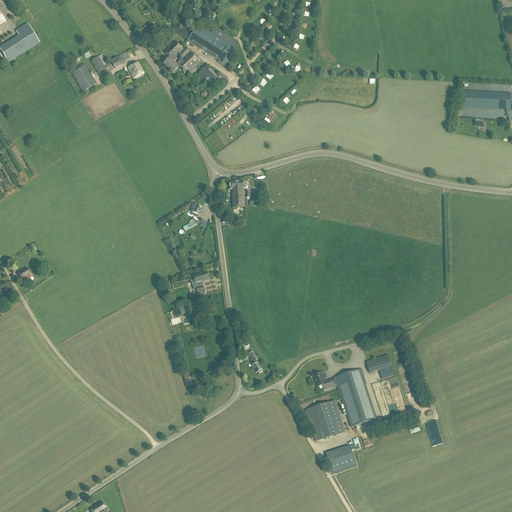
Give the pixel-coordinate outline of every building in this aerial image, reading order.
[(0,48),(0,49),(8,63),(40,43),(28,24),(0,41),(3,46),(0,48)] [(175,26),(172,31),(181,37),(184,32),(175,26)] [(200,32),(195,29),(188,41),(204,50),(220,60),(218,62),(225,66),(234,52),(232,51),(237,44),(231,41),(230,37),(215,28),(211,34),(202,28),(200,32)] [(163,64),(167,69),(177,58),(176,57),(183,50),(175,41),(164,52),(170,58),(163,64)] [(200,62),(186,47),(183,50),(176,57),(177,58),(167,69),(173,74),(179,68),(180,69),(179,70),(182,73),(182,72),(186,76),(200,62)] [(117,58),(122,65),(130,60),(127,54),(123,57),(122,55),(117,58)] [(108,73),(104,66),(99,57),(91,61),(100,78),(108,73)] [(122,65),(117,58),(110,62),(115,69),(122,65)] [(104,66),(108,73),(115,69),(110,62),(104,66)] [(128,68),(134,79),(144,73),(141,67),(139,62),(128,68)] [(210,75),(214,72),(208,65),(204,69),(210,75)] [(86,66),(76,71),(72,74),(83,92),(97,84),(86,66)] [(263,96),(270,88),(265,83),(258,91),(263,96)] [(461,109),(489,110),(490,93),(462,92),(461,109)] [(511,94),(490,93),(489,110),(510,111),(511,94)] [(237,183),(239,208),(245,207),(244,189),(245,189),(244,182),(237,183)] [(239,208),(237,183),(229,184),(230,190),(231,190),(233,208),(239,208)] [(196,215),(199,216),(202,209),(195,205),(192,213),(196,215)] [(199,216),(196,215),(195,217),(192,220),(198,225),(201,222),(197,218),(199,216)] [(18,273),(23,282),(32,276),(27,267),(18,273)] [(209,280),(207,272),(200,274),(199,273),(192,275),(194,280),(191,281),(193,289),(196,289),(200,288),(200,284),(202,283),(202,282),(209,280)] [(200,288),(196,289),(197,293),(202,291),(202,293),(205,293),(202,283),(200,284),(200,288)] [(184,314),(182,308),(174,310),(177,317),(184,314)] [(188,308),(185,309),(187,316),(183,317),(185,323),(191,322),(188,308)] [(249,355),(253,362),(253,363),(254,364),(251,366),(252,367),(256,374),(259,372),(259,373),(262,371),(262,370),(256,361),(258,360),(253,352),(249,355)] [(367,363),(370,374),(378,372),(380,378),(394,374),(388,356),(367,363)] [(367,385),(362,370),(334,379),(335,379),(337,387),(341,400),(342,399),(352,428),(377,420),(366,385),(367,385)] [(337,387),(335,379),(325,382),(322,373),(314,376),(318,388),(323,386),(325,391),(337,387)] [(406,406),(401,386),(400,386),(398,379),(395,380),(397,386),(396,386),(397,390),(395,390),(400,407),(406,406)] [(201,392),(203,391),(200,383),(194,385),(195,387),(194,388),(196,392),(200,390),(201,392)] [(345,433),(335,402),(307,411),(317,442),(345,433)] [(442,444),(437,421),(429,423),(435,446),(442,444)] [(350,444),(327,450),(333,470),(356,464),(350,444)] [(101,501),(90,509),(91,511),(103,511),(107,510),(101,501)]
